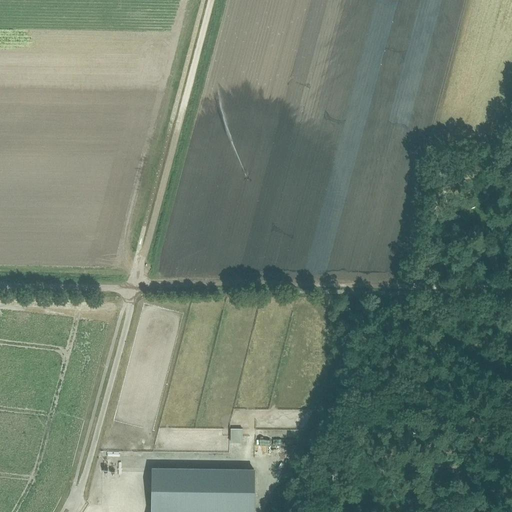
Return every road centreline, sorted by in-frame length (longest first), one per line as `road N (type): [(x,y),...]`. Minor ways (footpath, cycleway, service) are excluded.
road 1 (track): [(134,288),(511,288)]
road 2 (track): [(134,288),(211,0)]
road 3 (unclassified): [(70,511),(134,288)]
road 4 (track): [(381,302),(511,411)]
road 5 (unclassified): [(0,285),(134,288)]
